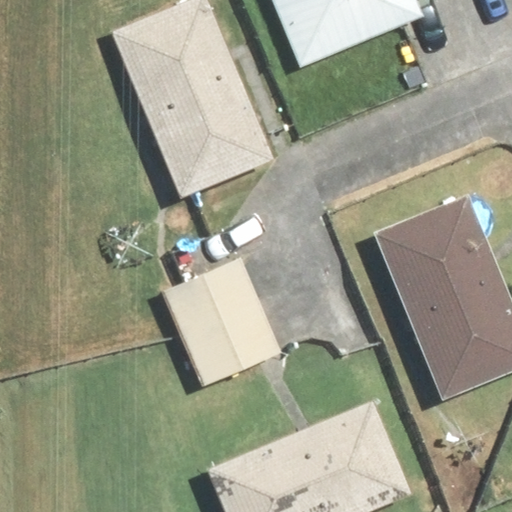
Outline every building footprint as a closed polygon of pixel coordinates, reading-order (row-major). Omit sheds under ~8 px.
[(202,0),(187,0),(98,35),(165,202),(267,162),(202,0)] [(255,0),(284,71),(457,0),(255,0)] [(511,353),(451,209),(354,249),(423,411),(511,373),(511,353)] [(233,250),(142,293),(194,403),(285,361),(233,250)] [(203,472),(219,511),(357,511),(406,492),(370,404),(203,472)]
